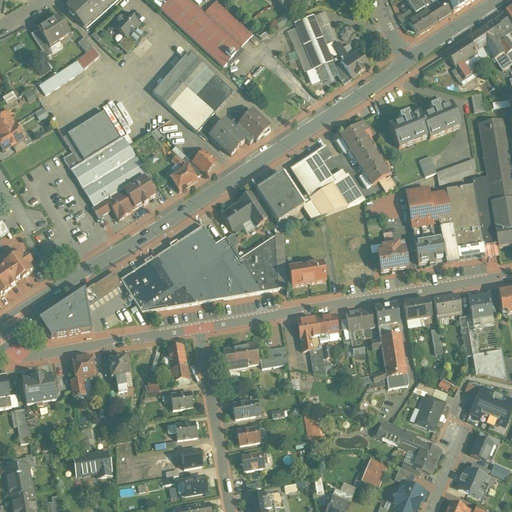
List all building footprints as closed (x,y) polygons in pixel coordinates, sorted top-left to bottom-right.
[(116,0),(77,0),(66,10),(84,29),(116,0)] [(163,0),(157,7),(161,11),(170,0),(163,0)] [(204,16),(186,0),(170,0),(161,11),(223,69),(230,62),(234,57),(240,50),(204,16)] [(271,0),(276,4),(286,13),(289,10),(291,10),(291,0),(271,0)] [(299,0),(291,0),(291,10),(299,10),(299,0)] [(405,0),(415,15),(424,10),(425,12),(426,12),(426,11),(418,0),(405,0)] [(418,0),(426,11),(427,12),(445,1),(444,0),(418,0)] [(470,0),(445,0),(445,1),(454,15),(472,3),(470,0)] [(427,12),(426,13),(435,27),(436,26),(453,15),(454,15),(445,1),(427,12)] [(253,37),(216,3),(204,16),(240,50),(253,37)] [(425,12),(408,24),(417,38),(435,27),(426,13),(426,12),(425,12)] [(338,44),(325,14),(313,19),(325,48),(326,48),(338,44)] [(126,15),(122,20),(121,20),(117,23),(118,24),(114,29),(127,40),(128,38),(135,30),(139,27),(126,15)] [(511,28),(504,16),(487,27),(498,44),(500,47),(506,56),(511,52),(511,47),(506,38),(511,33),(511,28)] [(313,19),(313,18),(296,25),(315,71),(315,70),(333,63),(331,59),(331,58),(326,48),(325,48),(313,19)] [(57,19),(52,22),(52,23),(38,32),(49,49),(70,36),(63,26),(62,27),(57,19)] [(487,27),(467,40),(476,54),(486,48),(502,73),(511,66),(511,65),(506,56),(500,47),(498,44),(487,27)] [(144,38),(135,30),(128,38),(137,46),(144,38)] [(38,32),(31,36),(46,60),(53,55),(49,49),(38,32)] [(92,50),(84,40),(78,45),(86,55),(92,50)] [(467,40),(445,55),(455,70),(451,73),(459,85),(472,76),(464,65),(477,56),(476,55),(476,54),(467,40)] [(333,63),(315,70),(321,83),(337,77),(337,78),(338,77),(344,86),(352,81),(341,64),(342,63),(333,49),(339,46),(338,44),(326,48),(331,58),(331,59),(333,63)] [(358,53),(348,60),(339,45),(339,46),(333,49),(343,63),(342,63),(341,64),(352,81),(369,70),(358,53)] [(92,50),(78,63),(84,72),(100,58),(92,50)] [(232,95),(189,54),(170,76),(214,116),(232,95)] [(78,63),(39,88),(45,98),(84,73),(84,72),(78,63)] [(214,116),(170,76),(152,96),(197,136),(198,134),(209,122),(214,116)] [(435,82),(424,78),(422,83),(433,87),(435,82)] [(28,103),(36,100),(33,92),(25,95),(28,103)] [(483,97),(471,99),(474,115),(485,113),(483,97)] [(15,101),(3,109),(6,115),(19,107),(15,101)] [(419,116),(409,120),(407,116),(399,119),(400,124),(389,128),(398,151),(428,138),(429,141),(460,128),(450,106),(440,111),(438,106),(429,110),(431,114),(421,119),(419,116)] [(39,123),(49,117),(44,109),(34,115),(39,123)] [(269,129),(251,113),(238,127),(254,142),(256,144),(263,137),(265,137),(270,134),(268,130),(269,129)] [(104,114),(67,136),(84,164),(121,141),(104,114)] [(4,116),(0,118),(0,135),(14,127),(10,121),(8,122),(4,116)] [(209,122),(198,134),(207,142),(210,139),(209,138),(217,129),(209,122)] [(229,126),(224,122),(217,129),(209,138),(210,139),(230,158),(245,142),(249,147),(254,142),(238,127),(234,131),(229,126)] [(233,122),(229,126),(234,131),(238,127),(233,122)] [(511,198),(503,143),(507,142),(504,122),(478,126),(487,180),(495,229),(494,229),(497,246),(498,249),(511,246),(511,198)] [(389,177),(362,135),(367,132),(362,124),(341,138),(372,187),(389,177)] [(0,135),(0,147),(3,152),(12,147),(22,141),(19,136),(21,135),(15,126),(14,127),(0,135)] [(84,164),(67,136),(62,140),(72,155),(75,161),(79,167),(84,164)] [(84,164),(79,167),(70,172),(71,173),(76,181),(76,182),(77,182),(82,191),(82,192),(83,192),(88,200),(87,200),(88,201),(94,210),(94,211),(95,212),(104,215),(111,211),(119,223),(126,219),(125,219),(132,215),(130,213),(142,206),(143,207),(149,204),(148,202),(156,198),(152,192),(157,188),(149,176),(147,177),(123,139),(121,141),(84,164)] [(22,141),(12,147),(16,154),(26,147),(22,141)] [(326,148),(315,154),(322,164),(332,157),(326,148)] [(217,165),(203,152),(192,164),(206,177),(217,165)] [(342,172),(332,178),(322,164),(315,154),(290,171),(310,200),(309,200),(311,204),(321,219),(365,203),(347,176),(345,177),(342,172)] [(72,155),(63,161),(67,166),(75,161),(72,155)] [(181,162),(177,158),(172,163),(177,168),(178,166),(182,170),(187,167),(181,162)] [(203,175),(185,158),(181,162),(187,167),(196,180),(203,175)] [(425,179),(437,174),(430,158),(419,162),(425,179)] [(474,162),(437,175),(439,188),(476,175),(474,162)] [(182,170),(169,179),(179,194),(197,182),(196,180),(187,167),(182,170)] [(304,209),(282,176),(256,193),(261,200),(278,226),(291,217),(304,209)] [(389,179),(380,185),(386,195),(396,190),(389,179)] [(472,188),(446,193),(446,195),(430,198),(428,191),(406,195),(414,243),(441,238),(446,262),(445,262),(446,265),(458,263),(457,262),(459,262),(484,257),(484,253),(483,249),(497,246),(494,229),(495,229),(487,180),(471,182),(472,188)] [(251,196),(239,203),(239,204),(221,216),(232,234),(234,233),(236,236),(244,231),(242,227),(251,222),(256,230),(262,226),(264,225),(263,223),(267,221),(258,207),(261,200),(256,193),(251,196)] [(304,209),(291,217),(297,228),(321,219),(311,204),(304,209)] [(2,223),(0,224),(0,239),(9,233),(2,223)] [(172,245),(169,247),(171,249),(120,282),(142,315),(211,303),(261,295),(239,262),(239,261),(225,240),(215,247),(203,228),(178,245),(176,242),(172,245)] [(240,245),(233,235),(227,239),(234,249),(240,245)] [(283,237),(275,238),(278,292),(286,290),(283,237)] [(275,238),(239,262),(261,295),(278,292),(275,238)] [(414,243),(418,267),(429,265),(429,266),(435,265),(435,264),(445,262),(446,262),(441,238),(414,243)] [(398,246),(382,249),(383,254),(372,256),(375,272),(380,271),(380,275),(391,273),(397,272),(407,270),(404,250),(399,251),(398,246)] [(20,254),(16,256),(16,255),(8,261),(8,262),(3,266),(16,286),(15,284),(21,280),(22,282),(30,277),(29,275),(33,273),(29,268),(33,265),(26,256),(23,258),(20,254)] [(338,261),(341,280),(365,276),(362,258),(338,261)] [(323,264),(288,270),(291,290),(326,284),(323,264)] [(16,286),(3,266),(2,266),(4,268),(0,270),(0,299),(1,300),(0,298),(0,297),(3,296),(3,297),(11,292),(10,290),(16,286)] [(105,278),(89,289),(107,317),(113,313),(107,303),(115,298),(115,297),(116,296),(114,293),(115,292),(112,288),(105,278)] [(120,283),(112,288),(115,292),(114,293),(116,296),(115,297),(115,298),(116,299),(117,298),(126,293),(120,283)] [(511,293),(498,296),(501,314),(506,313),(507,316),(511,315),(511,293)] [(458,296),(433,300),(437,320),(461,316),(458,296)] [(488,297),(468,301),(471,318),(472,324),(473,323),(475,331),(498,327),(493,301),(489,302),(488,297)] [(428,301),(404,305),(407,324),(431,320),(428,301)] [(396,307),(375,310),(378,330),(389,328),(398,326),(399,326),(396,307)] [(60,308),(43,319),(55,337),(64,331),(68,337),(79,329),(75,323),(72,325),(60,308)] [(372,311),(359,313),(363,341),(372,339),(370,330),(375,329),(372,311)] [(359,313),(346,315),(348,331),(349,334),(353,333),(355,342),(363,341),(359,313)] [(335,317),(316,320),(319,339),(338,336),(335,317)] [(472,324),(471,318),(466,319),(468,335),(469,335),(473,334),(475,334),(475,331),(473,323),(472,324)] [(55,337),(43,319),(39,322),(50,341),(57,339),(55,337)] [(468,335),(466,319),(459,320),(466,359),(472,358),(472,357),(469,335),(468,335)] [(316,320),(297,323),(300,342),(301,342),(319,339),(316,320)] [(400,336),(391,338),(389,328),(378,330),(380,342),(381,350),(385,374),(386,380),(407,377),(400,336)] [(439,332),(432,333),(436,357),(443,356),(439,332)] [(338,336),(319,339),(320,344),(339,341),(338,336)] [(319,339),(301,342),(303,354),(321,351),(320,344),(319,339)] [(380,342),(371,343),(372,351),(381,350),(380,342)] [(247,348),(223,352),(223,353),(220,354),(221,362),(224,361),(226,371),(242,369),(246,368),(259,366),(255,345),(246,346),(247,348)] [(182,346),(175,347),(176,349),(167,350),(170,371),(174,370),(186,368),(183,348),(182,348),(182,346)] [(363,347),(352,349),(353,358),(365,356),(363,347)] [(285,350),(270,352),(271,359),(260,361),(262,371),(288,367),(285,350)] [(476,356),(472,357),(472,358),(475,376),(484,377),(507,383),(503,360),(502,352),(476,356)] [(92,358),(72,361),(75,382),(76,383),(83,382),(95,380),(92,358)] [(126,358),(108,361),(108,364),(110,376),(111,380),(116,379),(117,389),(126,387),(124,377),(129,377),(126,358)] [(511,358),(503,360),(507,383),(511,383),(511,358)] [(186,368),(174,370),(176,382),(172,383),(173,383),(188,381),(186,368)] [(170,371),(167,374),(168,382),(172,383),(176,382),(174,370),(170,371)] [(385,374),(373,378),(375,385),(386,380),(385,374)] [(52,378),(42,379),(42,378),(39,375),(34,376),(32,380),(32,381),(22,383),(27,407),(36,406),(37,409),(49,407),(48,404),(56,402),(55,395),(59,395),(57,387),(53,387),(52,378)] [(407,377),(386,380),(388,392),(409,388),(407,377)] [(0,411),(11,410),(9,400),(10,400),(8,392),(12,392),(10,380),(6,380),(6,378),(0,379),(0,411)] [(442,380),(438,387),(447,392),(451,385),(442,380)] [(83,382),(76,383),(75,382),(70,383),(74,404),(87,402),(83,382)] [(435,391),(419,385),(415,391),(433,398),(435,391)] [(146,399),(155,398),(155,391),(161,391),(161,386),(145,387),(146,399)] [(496,393),(479,386),(474,398),(487,403),(490,397),(494,399),(496,393)] [(190,394),(170,397),(173,413),(193,410),(191,402),(194,401),(193,395),(191,396),(190,394)] [(446,405),(426,397),(419,414),(422,415),(417,426),(414,425),(434,433),(446,405)] [(486,406),(467,398),(461,413),(479,421),(483,412),(486,406)] [(252,403),(232,407),(232,408),(230,408),(231,414),(233,414),(235,422),(260,418),(259,409),(253,410),(252,403)] [(406,431),(356,410),(355,413),(382,425),(381,428),(386,431),(403,438),(406,431)] [(24,412),(15,413),(21,447),(29,445),(25,419),(24,415),(24,412)] [(283,412),(272,414),(273,421),(285,419),(283,412)] [(491,415),(483,412),(479,421),(487,425),(491,415)] [(309,418),(304,419),(310,447),(315,446),(310,421),(309,418)] [(317,420),(310,421),(315,446),(321,445),(317,420)] [(195,424),(175,427),(177,443),(197,440),(196,431),(198,431),(197,425),(195,426),(195,424)] [(257,429),(237,433),(237,434),(235,434),(236,440),(238,440),(239,449),(259,445),(257,429)] [(92,430),(81,432),(84,450),(95,448),(92,430)] [(403,438),(386,431),(382,440),(411,452),(418,455),(422,446),(414,443),(403,438)] [(417,436),(406,431),(403,438),(414,443),(417,436)] [(487,439),(479,435),(470,457),(485,464),(494,442),(488,439),(488,438),(487,438),(487,439)] [(281,438),(270,440),(271,447),(282,445),(281,438)] [(440,453),(423,445),(422,446),(418,455),(413,469),(421,473),(430,477),(440,453)] [(199,452),(181,455),(182,459),(177,460),(179,470),(184,469),(184,472),(202,469),(201,459),(203,459),(202,453),(200,453),(199,452)] [(421,473),(413,469),(418,455),(411,452),(402,471),(399,470),(416,477),(419,478),(421,473)] [(107,455),(74,460),(73,460),(74,461),(77,478),(76,478),(77,479),(78,478),(97,475),(98,480),(98,481),(99,480),(110,478),(110,479),(111,478),(111,477),(110,477),(110,473),(111,473),(111,472),(108,455),(108,454),(107,454),(107,455)] [(261,455),(241,459),(241,460),(239,460),(240,466),(242,466),(244,474),(264,471),(261,455)] [(32,459),(10,463),(11,470),(25,467),(25,471),(28,470),(34,469),(32,459)] [(372,459),(362,483),(378,490),(388,466),(372,459)] [(481,469),(469,464),(465,473),(477,478),(481,469)] [(510,472),(494,466),(491,472),(508,479),(510,472)] [(11,470),(5,471),(10,498),(11,498),(32,495),(28,470),(25,471),(25,467),(11,470)] [(416,477),(399,470),(394,482),(402,485),(413,489),(412,486),(416,477)] [(177,472),(166,474),(167,480),(174,479),(178,478),(177,472)] [(465,473),(464,472),(456,492),(471,498),(481,502),(485,493),(475,489),(479,479),(477,478),(465,473)] [(502,479),(490,474),(486,483),(498,488),(502,479)] [(167,480),(162,481),(163,488),(175,486),(174,479),(167,480)] [(204,479),(182,483),(183,485),(178,486),(180,497),(180,496),(181,499),(207,495),(205,485),(207,485),(206,480),(204,480),(204,479)] [(321,480),(314,481),(317,498),(324,497),(321,480)] [(260,484),(246,487),(247,493),(261,490),(260,484)] [(413,489),(402,485),(396,499),(419,509),(422,502),(423,502),(427,495),(413,489)] [(284,488),(272,490),(274,501),(281,499),(280,492),(285,491),(284,488)] [(32,495),(11,498),(13,511),(36,511),(33,494),(32,495)] [(265,496),(248,499),(250,511),(267,511),(266,504),(265,496)] [(60,511),(58,498),(52,499),(52,504),(47,505),(47,511),(60,511)] [(347,511),(349,507),(329,499),(326,507),(329,509),(328,511),(327,511),(347,511)] [(417,511),(419,509),(396,499),(393,506),(386,504),(383,511),(384,511),(417,511)]
